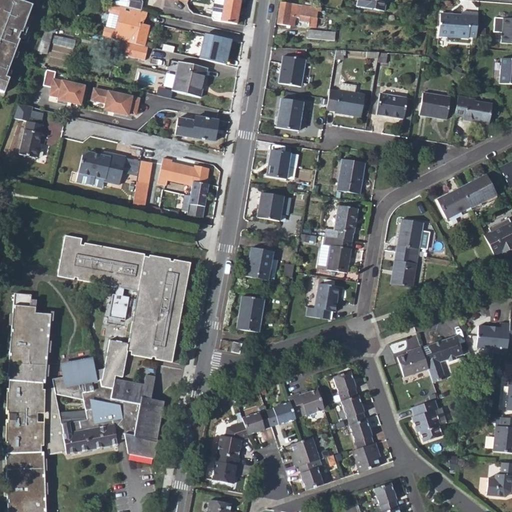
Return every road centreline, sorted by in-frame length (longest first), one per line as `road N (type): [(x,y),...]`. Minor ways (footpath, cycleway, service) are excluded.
road 1 (residential): [(362,326),(382,210),(477,157)]
road 2 (residential): [(203,365),(239,162)]
road 3 (residential): [(70,125),(239,162)]
road 4 (residential): [(203,365),(239,370),(362,326)]
road 5 (residential): [(239,162),(265,0)]
road 6 (residential): [(176,511),(203,365)]
road 7 (residential): [(477,157),(338,137)]
road 8 (residential): [(406,469),(294,507),(274,503)]
road 9 (residential): [(398,450),(365,358),(362,326)]
